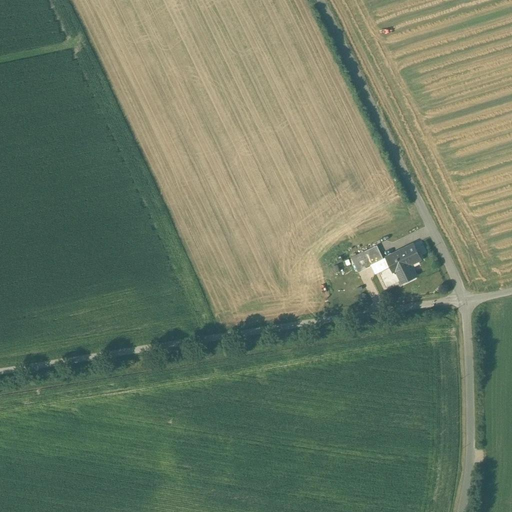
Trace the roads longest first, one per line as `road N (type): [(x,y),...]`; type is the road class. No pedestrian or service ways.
road 1 (unclassified): [(0,368),(467,296)]
road 2 (unclassified): [(467,296),(326,0)]
road 3 (unclassified): [(461,511),(472,459),(467,296)]
